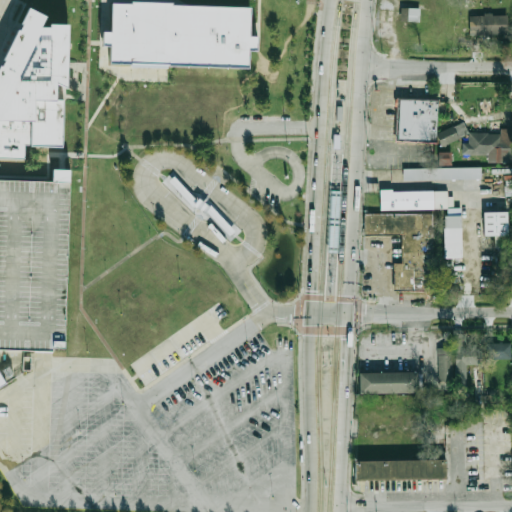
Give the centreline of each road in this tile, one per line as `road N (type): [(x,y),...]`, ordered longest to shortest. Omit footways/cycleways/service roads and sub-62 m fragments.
road 1 (secondary): [(347,315),(367,0)]
road 2 (secondary): [(311,314),(309,511)]
road 3 (residential): [(338,507),(511,504)]
road 4 (residential): [(347,315),(511,313)]
road 5 (residential): [(360,68),(511,64)]
road 6 (secondary): [(333,0),(319,145)]
